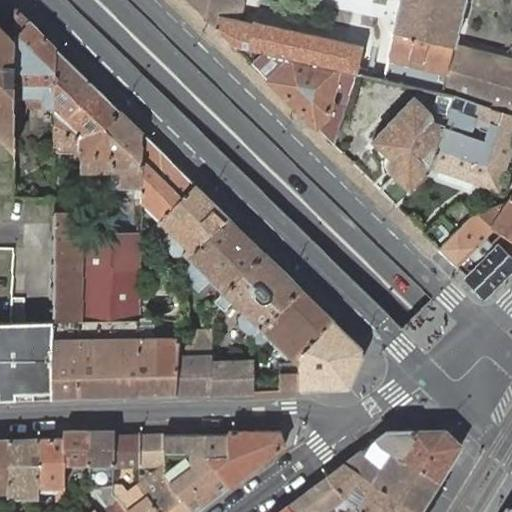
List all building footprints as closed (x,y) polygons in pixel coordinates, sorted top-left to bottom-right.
[(187,0),(217,29),(233,45),(292,59),(346,71),(358,73),(359,69),(363,47),(256,23),(255,26),(240,23),(243,0),(187,0)] [(511,0),(401,0),(395,29),(388,58),(383,79),(445,93),(454,95),(511,114),(511,58),(456,44),(465,0),(511,0)] [(58,46),(17,7),(16,36),(16,111),(26,111),(27,105),(44,105),(45,108),(57,108),(58,46)] [(16,36),(0,19),(0,132),(15,147),(16,111),(16,36)] [(335,145),(358,73),(346,71),(292,59),(233,45),(270,82),(317,128),(335,145)] [(100,89),(58,46),(57,108),(56,144),(83,144),(83,105),(100,89)] [(122,110),(100,89),(83,105),(83,144),(83,170),(113,171),(113,139),(105,127),(122,110)] [(498,189),(511,145),(511,114),(454,95),(451,103),(443,126),(430,167),(481,183),(498,189)] [(430,167),(443,126),(437,124),(433,122),(412,102),(373,141),(378,146),(389,157),(384,162),(384,163),(383,164),(383,166),(383,167),(383,168),(383,169),(383,170),(383,171),(384,171),(384,172),(373,183),(379,189),(396,205),(427,174),(430,167)] [(143,131),(122,110),(105,127),(113,139),(113,171),(113,187),(143,187),(143,131)] [(197,184),(143,131),(143,187),(142,202),(147,207),(152,201),(161,212),(157,216),(161,221),(197,184)] [(479,191),(481,183),(430,167),(427,174),(479,191)] [(511,183),(511,185),(509,192),(478,212),(494,228),(511,239),(511,183)] [(230,216),(197,184),(161,221),(156,225),(165,234),(163,238),(163,244),(173,253),(181,253),(184,252),(190,259),(230,216)] [(152,201),(147,207),(157,216),(161,212),(152,201)] [(461,227),(478,212),(463,201),(445,212),(461,227)] [(142,239),(142,234),(107,233),(82,232),(82,220),(82,212),(56,211),(56,215),(54,320),(54,397),(140,394),(141,318),(142,239)] [(494,228),(478,212),(461,227),(458,230),(439,248),(457,266),(486,237),(494,228)] [(424,233),(439,248),(458,230),(442,214),(424,233)] [(266,251),(230,216),(190,259),(185,275),(201,291),(212,281),(217,285),(213,291),(221,298),(266,251)] [(107,233),(106,220),(82,220),(82,232),(107,233)] [(497,247),(511,261),(511,239),(494,228),(486,237),(497,247)] [(486,237),(457,266),(468,276),(497,247),(486,237)] [(486,294),(511,268),(511,261),(497,247),(468,276),(486,294)] [(302,286),(266,251),(221,298),(218,302),(224,307),(233,299),(246,312),(242,316),(241,326),(248,333),(258,332),(263,326),(302,286)] [(299,364),(333,318),(302,286),(263,326),(299,364)] [(0,400),(54,400),(54,397),(54,320),(1,320),(1,315),(0,315),(0,400)] [(178,366),(180,320),(141,318),(140,394),(178,393),(178,366)] [(300,374),(300,389),(351,388),(363,358),(364,348),(333,318),(299,364),(300,374)] [(255,361),(213,361),(213,366),(213,392),(255,390),(255,361)] [(178,393),(213,392),(213,366),(178,366),(178,393)] [(300,389),(300,374),(282,374),(282,390),(300,389)] [(66,430),(66,438),(65,465),(90,464),(91,430),(66,430)] [(116,430),(91,430),(90,464),(89,487),(93,487),(115,487),(116,478),(107,477),(107,465),(116,465),(117,435),(116,430)] [(228,435),(207,435),(206,457),(230,487),(284,446),(280,431),(228,430),(228,435)] [(389,432),(376,441),(439,482),(462,445),(446,430),(389,432)] [(142,435),(117,435),(116,465),(141,465),(142,435)] [(165,435),(142,435),(141,465),(165,465),(165,451),(165,435)] [(207,435),(165,435),(165,451),(194,452),(206,457),(207,435)] [(11,438),(0,438),(0,491),(10,491),(11,438)] [(41,438),(11,438),(10,491),(10,496),(40,496),(40,486),(41,438)] [(66,438),(41,438),(40,486),(64,487),(65,465),(66,438)] [(421,511),(439,482),(376,441),(345,464),(419,511),(421,511)] [(191,511),(196,511),(230,487),(206,457),(194,452),(191,459),(194,463),(168,482),(191,511)] [(352,509),(357,511),(419,511),(345,464),(327,477),(352,509)] [(140,482),(140,485),(159,511),(191,511),(168,482),(164,477),(165,465),(140,482)] [(357,511),(352,509),(327,477),(289,505),(293,511),(357,511)] [(125,486),(115,487),(115,493),(129,511),(159,511),(140,485),(130,492),(125,486)] [(107,511),(129,511),(115,493),(115,487),(93,487),(109,511),(107,511)]
